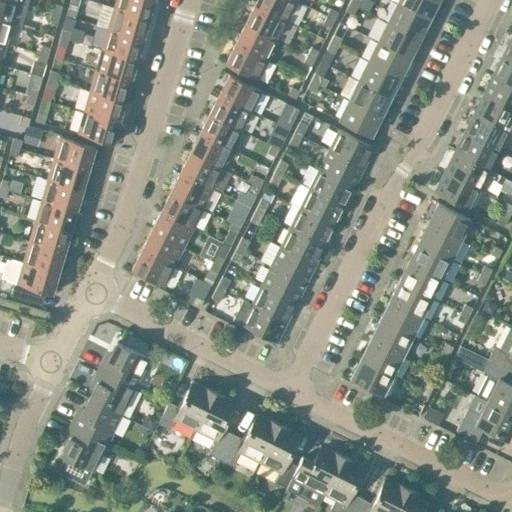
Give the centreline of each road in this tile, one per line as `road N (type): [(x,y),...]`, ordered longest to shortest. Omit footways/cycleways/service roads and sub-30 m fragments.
road 1 (residential): [(290,396),(490,0)]
road 2 (residential): [(92,298),(124,228),(190,0)]
road 3 (residential): [(290,396),(507,503),(511,494)]
road 4 (residential): [(92,298),(290,396)]
road 5 (residential): [(0,506),(53,363)]
